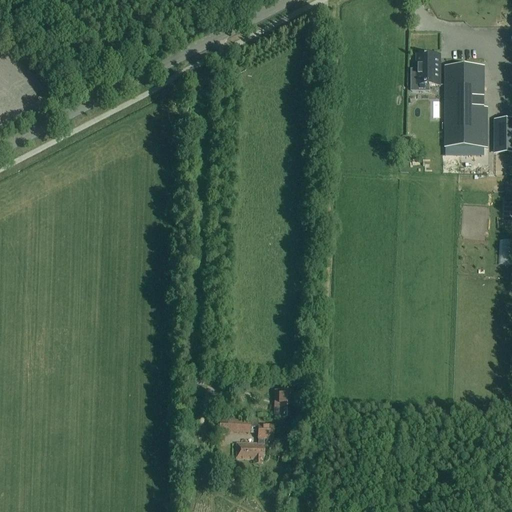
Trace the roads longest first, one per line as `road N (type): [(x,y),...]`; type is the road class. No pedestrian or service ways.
road 1 (track): [(324,0),(309,511)]
road 2 (tertiary): [(0,151),(292,0)]
